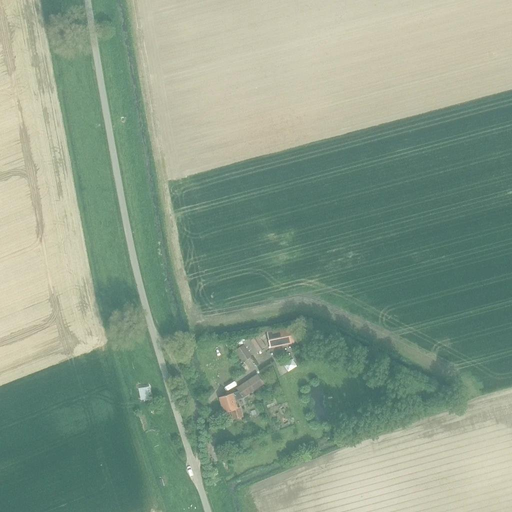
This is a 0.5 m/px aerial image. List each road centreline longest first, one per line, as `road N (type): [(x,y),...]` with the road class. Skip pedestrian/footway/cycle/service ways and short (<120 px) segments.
road 1 (unclassified): [(207,511),(131,254),(88,0)]
road 2 (track): [(284,349),(196,409),(196,476)]
